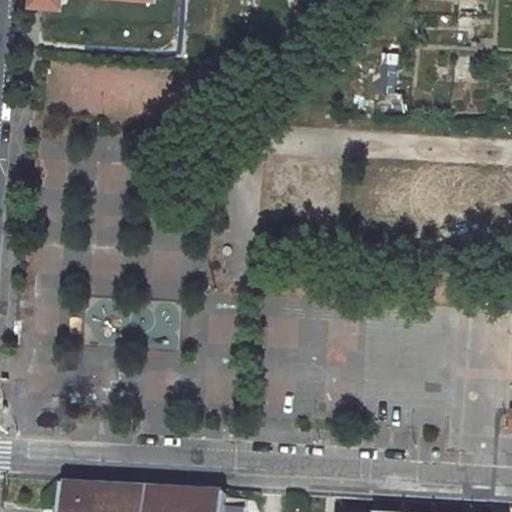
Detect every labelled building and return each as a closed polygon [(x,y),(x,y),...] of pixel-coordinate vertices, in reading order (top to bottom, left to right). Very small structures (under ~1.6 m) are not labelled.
[(459,25),(469,26),(470,6),(460,5),(459,25)] [(392,89),(393,69),(383,69),(382,89),(392,89)] [(443,71),(443,81),(462,83),(463,73),(443,71)] [(64,511),(228,511),(229,502),(229,498),(66,489),(64,511)] [(229,502),(228,511),(245,511),(246,503),(229,502)]
